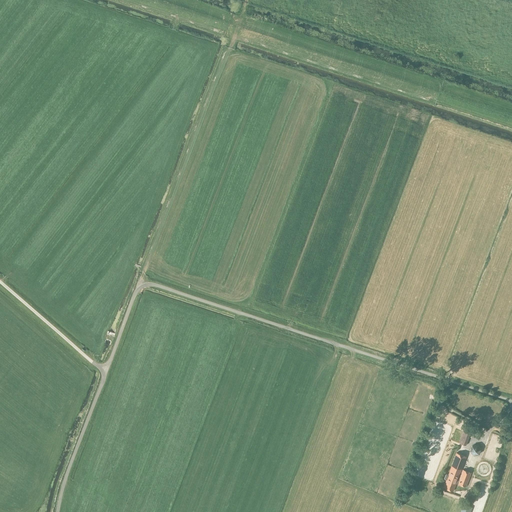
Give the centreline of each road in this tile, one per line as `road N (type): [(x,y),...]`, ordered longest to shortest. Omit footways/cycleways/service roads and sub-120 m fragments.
road 1 (unclassified): [(104,373),(133,295),(151,284),(511,402)]
road 2 (track): [(137,289),(246,0)]
road 3 (unclassified): [(57,511),(104,373)]
road 4 (unclassified): [(104,373),(0,282)]
